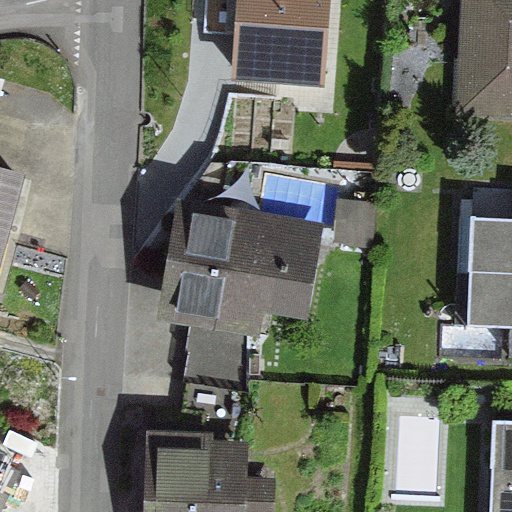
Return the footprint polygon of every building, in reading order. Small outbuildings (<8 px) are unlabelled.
[(228,24),(231,85),(309,82),(306,0),(189,0),(191,26),(228,24)] [(332,0),(333,12),(353,11),(352,0),(332,0)] [(511,0),(463,0),(461,59),(477,60),(474,110),(511,111),(511,0)] [(0,210),(9,176),(0,173),(0,210)] [(465,221),(463,272),(511,274),(511,190),(510,190),(509,219),(465,217),(465,221)] [(249,299),(299,307),(311,237),(226,222),(227,212),(188,206),(170,310),(245,323),(249,299)] [(511,274),(463,272),(452,272),(450,326),(505,328),(503,358),(511,358),(511,274)] [(239,362),(244,333),(184,323),(179,352),(182,353),(177,383),(180,383),(236,393),(242,363),(239,362)] [(180,383),(175,412),(234,423),(239,393),(236,393),(180,383)] [(511,511),(511,421),(487,421),(483,511),(511,511)] [(262,511),(264,487),(232,486),(233,456),(195,455),(196,439),(155,437),(154,469),(156,468),(154,511),(262,511)]
